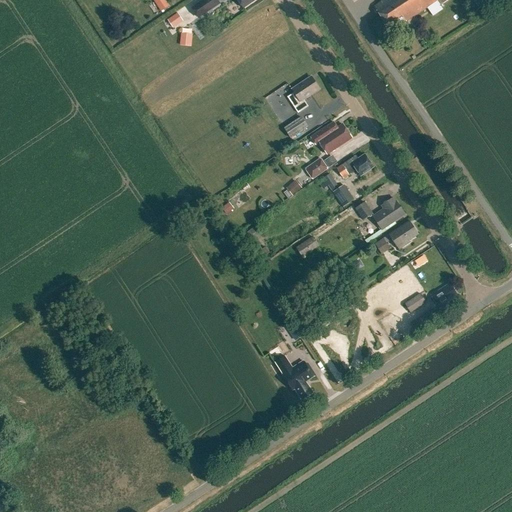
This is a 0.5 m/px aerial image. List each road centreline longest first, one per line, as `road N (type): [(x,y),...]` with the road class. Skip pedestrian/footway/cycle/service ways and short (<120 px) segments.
road 1 (unclassified): [(170,511),(481,302)]
road 2 (unclassified): [(481,302),(282,0)]
